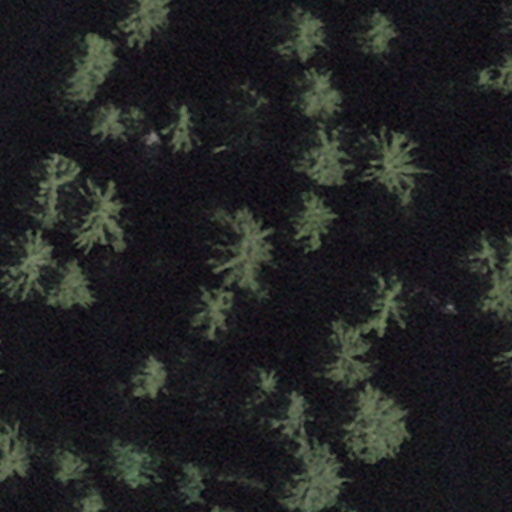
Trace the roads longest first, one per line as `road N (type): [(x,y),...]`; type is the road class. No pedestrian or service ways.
road 1 (unclassified): [(459,511),(420,92),(403,0)]
road 2 (unclassified): [(62,0),(37,55),(0,106)]
